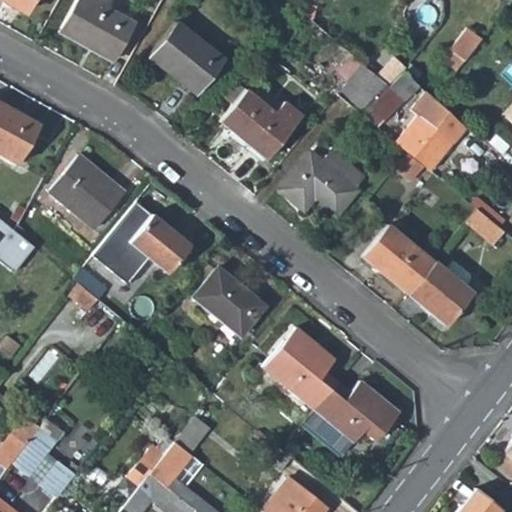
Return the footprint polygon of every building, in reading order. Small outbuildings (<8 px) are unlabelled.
[(4,0),(24,10),(29,0),(4,0)] [(74,0),(58,30),(111,59),(132,20),(105,5),(107,0),(74,0)] [(222,58),(174,21),(148,54),(195,91),(222,58)] [(446,48),(460,59),(478,37),(464,26),(446,48)] [(350,55),(337,71),(346,79),(360,63),(350,55)] [(335,93),(359,112),(386,85),(360,63),(346,79),(335,93)] [(461,127),(430,97),(401,70),(386,85),(359,112),(405,150),(427,168),(461,127)] [(242,88),(216,118),(263,157),(299,113),(281,100),(272,111),(242,88)] [(38,122),(0,101),(0,153),(15,162),(38,122)] [(326,146),(323,152),(337,163),(341,157),(326,146)] [(307,150),(278,187),(302,206),(313,194),(334,211),(353,187),(351,185),(360,173),(341,157),(337,163),(323,152),(317,158),(307,150)] [(78,153),(47,188),(93,226),(123,190),(78,153)] [(136,203),(93,253),(128,282),(147,256),(165,271),(185,248),(165,233),(168,229),(136,203)] [(490,243),(501,230),(474,207),(463,221),(490,243)] [(0,264),(9,272),(29,246),(0,220),(0,264)] [(361,255),(405,292),(432,259),(388,223),(361,255)] [(187,245),(168,229),(165,233),(185,248),(187,245)] [(444,266),(434,257),(432,259),(405,292),(443,324),(473,289),(463,282),(470,272),(452,257),(444,266)] [(215,265),(191,294),(238,332),(261,304),(215,265)] [(103,287),(78,266),(69,276),(74,281),(94,297),(103,287)] [(85,308),(94,297),(74,281),(65,293),(85,308)] [(273,375),(312,407),(334,381),(321,371),(331,358),(318,347),(308,359),(296,350),(306,338),(293,326),(270,353),(282,363),(273,375)] [(318,347),(306,338),(296,350),(308,359),(318,347)] [(347,392),(334,381),(312,407),(318,413),(308,424),(343,453),(362,429),(374,438),(396,412),(382,400),(372,412),(361,403),(370,391),(357,380),(347,392)] [(382,400),(370,391),(361,403),(372,412),(382,400)] [(207,427),(190,414),(171,440),(186,452),(207,427)] [(0,472),(9,460),(35,427),(21,416),(0,443),(0,472)] [(48,436),(36,426),(35,427),(9,460),(24,472),(44,450),(46,447),(42,444),(48,436)] [(278,468),(289,455),(279,447),(263,434),(252,447),(278,468)] [(215,511),(182,486),(200,463),(186,452),(171,440),(157,457),(145,472),(193,509),(196,511),(215,511)] [(511,440),(503,452),(505,453),(495,464),(511,477),(511,440)] [(126,472),(138,481),(145,472),(157,457),(145,448),(126,472)] [(44,450),(24,472),(38,484),(57,460),(44,450)] [(38,484),(54,496),(72,472),(57,460),(38,484)] [(139,511),(149,500),(164,511),(191,511),(193,509),(145,472),(138,481),(115,511),(116,511),(139,511)] [(286,475),(259,508),(263,511),(317,511),(323,505),(286,475)] [(474,488),(456,511),(496,511),(501,507),(474,488)] [(0,511),(12,511),(0,502),(0,511)]
